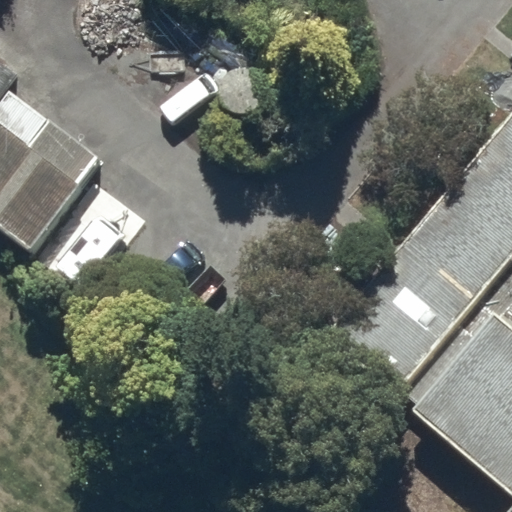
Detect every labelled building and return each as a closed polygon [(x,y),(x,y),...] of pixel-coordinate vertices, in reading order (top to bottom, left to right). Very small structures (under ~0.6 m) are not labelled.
[(0,131),(25,96),(0,77),(0,131)] [(0,141),(0,245),(41,273),(107,175),(18,115),(0,141)] [(511,153),(339,357),(408,416),(511,293),(511,153)] [(98,196),(44,276),(99,314),(154,233),(98,196)] [(511,511),(511,349),(506,344),(424,441),(509,511),(511,511)]
